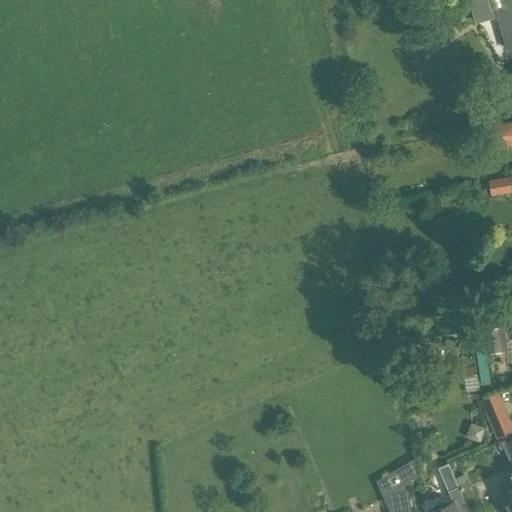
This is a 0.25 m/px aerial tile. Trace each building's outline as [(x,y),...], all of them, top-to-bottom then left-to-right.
[(511,0),(467,0),(475,23),(497,17),(507,50),(511,48),(511,0)] [(511,145),(511,123),(492,127),(497,148),(511,145)] [(511,191),(509,177),(482,183),(483,192),(489,191),(490,195),(511,191)] [(508,351),(504,328),(485,330),(488,354),(508,351)] [(478,391),(481,391),(493,390),(492,382),(489,382),(482,333),(474,334),(482,383),(478,384),(478,391)] [(445,339),(444,349),(467,353),(468,344),(445,339)] [(487,412),(500,406),(495,395),(482,401),(487,412)] [(511,432),(506,421),(493,426),(498,438),(511,432)] [(511,511),(511,467),(508,470),(511,479),(511,487),(500,493),(501,495),(500,497),(503,503),(505,504),(508,511),(511,511)] [(392,511),(410,508),(406,487),(389,494),(392,511)] [(468,511),(458,488),(447,492),(452,503),(432,511),(468,511)]
